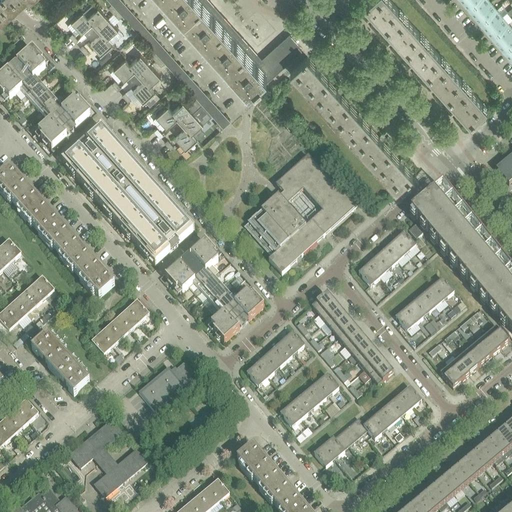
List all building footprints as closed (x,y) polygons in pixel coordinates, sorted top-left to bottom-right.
[(3,18),(15,7),(8,0),(0,0),(0,25),(5,21),(3,18)] [(162,0),(179,19),(201,0),(162,0)] [(223,24),(215,14),(216,14),(211,8),(210,9),(202,0),(201,0),(179,19),(201,43),(223,24)] [(385,29),(402,14),(390,0),(370,0),(369,1),(366,3),(364,5),(385,29)] [(468,9),(478,0),(464,0),(463,2),(468,9)] [(474,16),(490,2),(488,0),(478,0),(468,9),(474,16)] [(480,22),(496,9),(490,2),(474,16),(480,22)] [(108,18),(98,7),(97,7),(98,8),(97,8),(93,3),(83,12),(93,23),(97,28),(108,18)] [(117,10),(111,4),(108,8),(113,13),(117,10)] [(486,29),(502,16),(496,9),(480,22),(486,29)] [(122,16),(117,10),(113,13),(118,19),(122,16)] [(93,23),(83,12),(83,11),(71,21),(71,22),(72,22),(82,33),(93,23)] [(406,52),(423,37),(402,14),(385,29),(406,52)] [(492,36),(508,23),(502,16),(486,29),(492,36)] [(123,34),(108,18),(97,28),(102,33),(107,39),(111,44),(112,43),(112,44),(123,34)] [(498,43),(511,31),(511,28),(508,23),(492,36),(498,43)] [(245,47),(236,38),(237,37),(233,32),(232,33),(223,24),(201,43),(223,67),(245,47)] [(503,50),(511,43),(511,31),(498,43),(503,50)] [(111,44),(107,39),(102,33),(91,43),(100,54),(100,55),(112,44),(112,43),(111,44)] [(78,40),(73,34),(69,36),(75,43),(78,40)] [(263,85),(301,51),(298,47),(299,45),(292,37),(261,65),(267,72),(254,83),(255,84),(259,81),(263,85)] [(428,76),(445,61),(423,37),(406,52),(428,76)] [(18,57),(27,49),(21,42),(12,50),(18,57)] [(509,57),(511,54),(511,43),(503,50),(509,57)] [(89,52),(83,45),(79,48),(85,55),(89,52)] [(267,72),(261,65),(258,62),(259,61),(254,56),(253,57),(245,47),(223,67),(243,90),(247,86),(249,88),(254,83),(267,72)] [(35,80),(46,70),(41,65),(43,63),(40,60),(38,62),(34,57),(36,55),(33,51),(17,65),(17,66),(9,74),(8,73),(0,80),(0,91),(2,94),(0,95),(4,99),(5,97),(10,102),(20,93),(35,80)] [(159,58),(154,52),(151,55),(156,61),(159,58)] [(151,65),(140,54),(140,55),(130,64),(135,70),(140,75),(151,65)] [(328,80),(319,70),(307,57),(305,59),(305,58),(302,61),(290,72),(311,95),(328,80)] [(135,70),(130,64),(125,59),(126,59),(125,58),(113,69),(114,69),(124,80),(135,70)] [(165,64),(159,58),(156,61),(161,66),(165,64)] [(449,99),(465,84),(445,61),(428,76),(449,99)] [(161,77),(151,65),(140,75),(144,80),(149,86),(160,77),(161,77)] [(28,101),(42,87),(41,86),(35,80),(20,93),(26,99),(21,103),(25,106),(29,102),(28,101)] [(155,91),(154,91),(149,86),(144,80),(133,90),(143,101),(142,101),(143,102),(155,91)] [(349,103),(340,94),(328,80),(311,95),(332,118),(349,103)] [(121,88),(115,81),(112,84),(118,91),(121,88)] [(35,109),(49,95),(44,89),(48,85),(45,82),(41,86),(42,87),(28,101),(29,102),(35,109)] [(475,119),(487,108),(465,84),(449,99),(470,123),(472,121),(475,119)] [(131,99),(125,93),(122,95),(128,102),(131,99)] [(42,117),(56,104),(55,102),(49,95),(35,109),(40,115),(36,119),(39,122),(43,118),(42,117)] [(146,102),(150,106),(157,99),(153,95),(146,102)] [(49,125),(64,112),(58,105),(63,101),(59,98),(55,102),(56,104),(42,117),(43,118),(49,125)] [(201,105),(196,99),(193,102),(198,108),(201,105)] [(193,113),(183,101),(182,102),(183,102),(172,112),(177,117),(182,123),(193,113)] [(86,115),(82,110),(84,109),(81,105),(79,107),(74,102),(64,112),(49,125),(38,134),(43,139),(41,141),(44,144),(46,143),(50,147),(48,149),(51,153),(52,152),(67,139),(67,138),(75,131),(91,117),(88,113),(86,115)] [(370,127),(361,117),(349,103),(332,118),(353,142),(370,127)] [(207,111),(201,105),(198,108),(203,114),(207,111)] [(177,117),(172,112),(168,107),(168,106),(156,116),(156,117),(157,116),(166,127),(177,117)] [(203,124),(193,113),(182,123),(187,128),(192,133),(202,124),(203,124)] [(217,122),(214,125),(220,131),(223,128),(217,122)] [(391,151),(382,141),(370,127),(353,142),(374,166),(391,151)] [(163,135),(157,128),(154,131),(160,138),(163,135)] [(197,139),(197,138),(196,138),(192,133),(187,128),(176,138),(185,148),(185,149),(197,139)] [(161,199),(163,197),(152,185),(150,187),(146,182),(142,178),(144,176),(134,164),(132,166),(124,157),(126,156),(121,150),(115,144),(113,146),(105,137),(107,135),(102,129),(101,129),(86,143),(87,143),(78,151),(62,164),(63,166),(67,171),(69,169),(77,178),(76,180),(86,191),(88,189),(96,198),(94,200),(105,212),(106,210),(114,219),(113,221),(118,227),(123,232),(125,231),(133,240),(131,241),(141,253),(143,251),(151,260),(149,262),(155,268),(170,254),(177,248),(179,246),(194,233),(195,233),(189,226),(187,228),(179,219),(181,217),(176,212),(171,206),(169,207),(161,199)] [(173,147),(168,140),(164,142),(170,149),(173,147)] [(413,174),(403,164),(391,151),(374,166),(396,190),(408,179),(411,176),(410,176),(413,174)] [(511,158),(496,172),(509,187),(511,184),(511,158)] [(282,277),(359,208),(346,193),(342,197),(308,159),(276,188),(283,196),(279,200),(278,199),(245,229),(273,259),(269,263),(282,277)] [(0,190),(15,208),(31,194),(26,188),(24,190),(20,185),(14,179),(16,177),(10,171),(0,179),(0,190)] [(511,281),(499,266),(438,193),(412,216),(511,335),(511,281)] [(36,231),(52,217),(47,211),(45,213),(35,202),(37,200),(31,194),(15,208),(36,231)] [(57,255),(73,241),(67,235),(66,236),(56,225),(57,223),(52,217),(36,231),(57,255)] [(423,236),(418,230),(415,228),(409,234),(416,242),(423,236)] [(416,249),(404,236),(395,244),(407,257),(416,249)] [(78,278),(94,264),(88,258),(87,259),(77,248),(78,247),(73,241),(57,255),(78,278)] [(21,257),(9,244),(0,252),(12,265),(21,257)] [(182,295),(193,285),(205,275),(208,272),(218,263),(214,258),(216,256),(213,253),(211,254),(207,250),(209,248),(205,244),(205,245),(166,280),(165,280),(169,284),(171,282),(175,286),(173,288),(176,292),(178,290),(182,295)] [(407,257),(395,244),(386,252),(398,265),(407,257)] [(12,265),(0,252),(0,269),(3,273),(12,265)] [(398,265),(386,252),(377,260),(389,273),(398,265)] [(389,273),(377,260),(368,268),(380,281),(389,273)] [(99,301),(115,287),(109,281),(107,282),(102,276),(97,271),(99,270),(94,264),(78,278),(99,301)] [(380,281),(368,268),(359,276),(371,289),(380,281)] [(215,280),(213,279),(208,272),(205,275),(193,285),(199,292),(194,296),(197,299),(202,295),(200,293),(215,280)] [(222,288),(216,282),(221,278),(218,275),(213,279),(215,280),(200,293),(202,295),(207,301),(222,288)] [(54,294),(43,281),(33,289),(45,302),(54,294)] [(454,295),(443,282),(433,290),(444,304),(454,295)] [(215,309),(229,296),(228,295),(222,288),(207,301),(213,308),(209,312),(212,315),(216,311),(215,309)] [(382,296),(388,291),(385,288),(379,293),(382,296)] [(45,302),(33,289),(24,297),(36,310),(45,302)] [(444,304),(433,290),(424,297),(435,311),(444,304)] [(236,304),(231,298),(235,294),(232,291),(228,295),(229,296),(215,309),(216,311),(222,317),(236,304)] [(264,310),(260,306),(258,308),(255,303),(257,302),(256,301),(253,298),(251,299),(247,295),(236,304),(222,317),(211,327),(215,332),(213,333),(217,337),(219,335),(223,340),(221,342),(224,346),(264,310)] [(36,310),(24,297),(15,305),(27,318),(36,310)] [(435,311),(424,297),(415,305),(426,319),(435,311)] [(319,319),(334,306),(328,298),(312,311),(319,319)] [(98,317),(106,309),(100,302),(92,310),(98,317)] [(149,318),(137,304),(128,313),(140,326),(149,318)] [(27,318),(15,305),(6,313),(18,326),(27,318)] [(426,319),(415,305),(405,313),(417,326),(426,319)] [(326,327),(341,314),(334,306),(319,319),(326,327)] [(18,326),(6,313),(0,318),(0,324),(9,334),(18,326)] [(140,326),(128,313),(119,321),(131,334),(140,326)] [(417,326),(405,313),(396,321),(407,334),(417,326)] [(332,335),(348,322),(341,314),(326,327),(332,335)] [(52,320),(48,316),(44,319),(43,320),(48,324),(52,320)] [(131,334),(119,321),(110,329),(122,342),(131,334)] [(339,342),(354,330),(348,322),(332,335),(339,342)] [(122,342),(110,329),(101,337),(113,350),(122,342)] [(345,350),(361,337),(354,330),(339,342),(345,350)] [(509,345),(496,330),(488,337),(500,352),(509,345)] [(304,349),(292,336),(283,344),(295,357),(304,349)] [(113,350),(101,337),(92,345),(104,358),(113,350)] [(352,358),(367,345),(361,337),(345,350),(352,358)] [(500,352),(488,337),(480,343),(493,359),(500,352)] [(69,361),(52,342),(48,338),(32,352),(38,358),(39,357),(49,368),(47,369),(53,375),(60,368),(69,361)] [(313,341),(310,344),(314,349),(318,346),(313,341)] [(493,359),(480,343),(472,350),(485,365),(493,359)] [(295,357),(283,344),(274,352),(286,365),(295,357)] [(358,366),(374,353),(367,345),(352,358),(358,366)] [(485,365),(472,350),(464,356),(477,372),(485,365)] [(286,365),(274,352),(265,360),(277,373),(286,365)] [(365,374),(380,361),(374,353),(358,366),(365,374)] [(477,372),(464,356),(456,363),(469,378),(477,372)] [(124,361),(120,357),(119,357),(113,362),(118,367),(124,362),(124,361)] [(277,373),(265,360),(257,368),(268,381),(277,373)] [(90,385),(86,380),(69,361),(60,368),(53,375),(58,381),(60,380),(63,384),(70,391),(68,392),(74,399),(90,385)] [(372,381),(387,369),(380,361),(365,374),(372,381)] [(469,378),(456,363),(448,369),(461,385),(469,378)] [(169,371),(139,395),(139,396),(155,414),(156,413),(163,420),(192,395),(190,392),(199,385),(184,366),(177,372),(178,373),(173,376),(172,375),(171,373),(169,371)] [(268,381),(257,368),(247,376),(259,390),(268,381)] [(379,390),(394,377),(387,369),(372,381),(379,390)] [(461,385),(448,369),(440,376),(453,392),(461,385)] [(339,391),(327,378),(318,386),(329,399),(339,391)] [(329,399),(318,386),(309,393),(320,407),(329,399)] [(422,404),(410,390),(401,397),(413,411),(422,404)] [(320,407),(309,393),(300,401),(311,415),(320,407)] [(413,411),(401,397),(392,405),(403,419),(413,411)] [(311,415),(300,401),(290,409),(302,422),(311,415)] [(38,417),(26,404),(17,412),(29,426),(38,417)] [(403,419),(392,405),(383,413),(394,427),(403,419)] [(302,422),(290,409),(281,417),(292,430),(302,422)] [(29,426),(17,412),(9,420),(20,433),(29,426)] [(394,427),(383,413),(373,421),(385,434),(394,427)] [(20,433),(9,420),(0,427),(0,428),(11,441),(20,433)] [(385,434),(373,421),(364,429),(368,433),(367,434),(375,443),(385,434)] [(368,433),(364,429),(358,422),(353,427),(362,438),(367,434),(368,433)] [(119,469),(109,458),(104,451),(122,436),(112,424),(70,459),(71,460),(80,471),(93,460),(108,478),(95,489),(105,501),(147,466),(137,454),(119,469)] [(344,453),(362,438),(353,427),(334,442),(344,453)] [(11,441),(0,428),(0,446),(2,449),(11,441)] [(511,450),(511,440),(504,431),(496,438),(509,453),(511,450)] [(509,453),(496,438),(489,444),(501,460),(509,453)] [(344,453),(334,442),(333,441),(324,449),(336,462),(345,455),(344,453)] [(501,460),(489,444),(481,451),(494,466),(501,460)] [(257,486),(273,473),(268,467),(267,468),(261,461),(257,457),(259,456),(253,449),(237,462),(257,486)] [(336,462),(324,449),(314,457),(326,471),(336,462)] [(494,466),(481,451),(473,457),(486,473),(494,466)] [(486,473),(473,457),(465,464),(478,479),(486,473)] [(478,479),(465,464),(457,471),(470,486),(478,479)] [(470,486),(457,471),(449,477),(462,493),(470,486)] [(277,510),(293,497),(288,491),(287,492),(277,481),(279,479),(273,473),(257,486),(277,510)] [(462,493),(449,477),(441,484),(454,499),(462,493)] [(229,497),(218,484),(208,492),(220,505),(229,497)] [(454,499),(441,484),(433,490),(446,506),(454,499)] [(81,496),(76,490),(70,496),(74,501),(81,496)] [(438,511),(446,506),(433,490),(426,497),(438,511)] [(76,511),(66,500),(57,508),(45,494),(48,491),(47,491),(39,497),(40,499),(37,502),(35,499),(21,511),(17,506),(8,511),(76,511)] [(211,511),(220,505),(208,492),(199,499),(209,511),(211,511)] [(511,494),(490,511),(509,511),(511,510),(511,494)] [(278,511),(303,511),(297,505),(299,503),(293,497),(277,510),(278,511)] [(438,511),(426,497),(418,503),(424,511),(438,511)] [(209,511),(199,499),(190,507),(193,511),(209,511)] [(424,511),(418,503),(410,510),(411,511),(424,511)]
